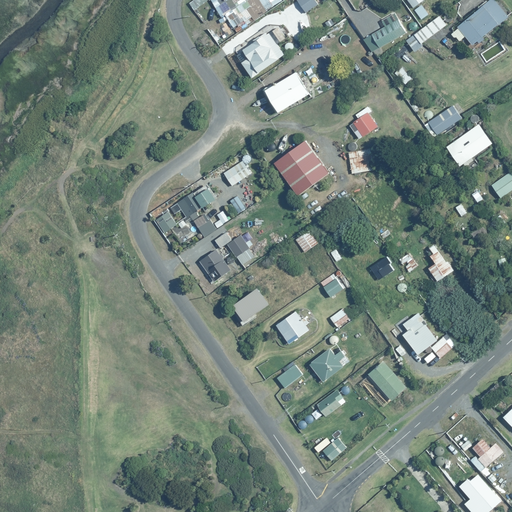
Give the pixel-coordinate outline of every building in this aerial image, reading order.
[(224,0),(232,0),(240,12),(238,13),(244,21),(251,15),(254,20),(267,10),(266,9),(280,0),(224,0)] [(315,0),(297,0),(307,12),(318,3),(315,0)] [(509,15),(496,0),(488,0),(452,31),(460,41),(465,36),(472,45),(477,40),(479,43),(485,38),(483,36),(509,15)] [(440,13),(406,40),(414,51),(418,47),(426,55),(430,51),(422,43),(448,23),(440,13)] [(398,17),(372,33),(380,47),(406,31),(398,17)] [(254,41),(236,54),(252,77),(286,53),(278,42),(288,35),(282,26),(279,28),(274,22),(259,33),(260,35),(253,40),(254,41)] [(412,76),(400,65),(393,72),(406,84),(412,76)] [(280,79),(275,82),(262,90),(277,113),(310,92),(296,70),(280,80),(280,79)] [(431,84),(425,74),(419,79),(425,88),(431,84)] [(452,103),(423,124),(433,137),(462,117),(452,103)] [(368,104),(355,113),(358,117),(349,124),(359,137),(377,124),(369,113),(373,110),(368,104)] [(479,122),(445,146),(460,166),(464,163),(466,165),(474,159),(473,157),(493,142),(479,122)] [(307,139),(276,162),(300,194),(331,171),(307,139)] [(359,149),(350,150),(348,151),(350,173),(374,171),(371,147),(359,149)] [(243,159),(224,172),(232,185),(253,171),(247,163),(246,164),(243,159)] [(511,170),(491,184),(501,197),(511,189),(511,170)] [(207,185),(193,195),(202,207),(216,198),(207,185)] [(483,198),(476,189),(471,193),(478,202),(483,198)] [(188,194),(154,219),(164,232),(178,222),(181,227),(198,215),(196,211),(199,209),(188,194)] [(468,211),(461,202),(455,206),(462,216),(468,211)] [(217,213),(220,217),(214,222),(217,227),(231,218),(229,214),(227,215),(223,209),(217,213)] [(203,213),(194,220),(205,236),(216,228),(209,218),(208,219),(203,213)] [(309,228),(295,238),(305,252),(319,242),(309,228)] [(227,230),(215,240),(221,247),(233,238),(227,230)] [(242,233),(227,243),(236,256),(250,246),(242,233)] [(446,260),(434,242),(428,246),(432,252),(430,254),(435,262),(428,267),(437,280),(454,269),(448,259),(446,260)] [(217,247),(200,261),(214,280),(231,268),(223,257),(225,256),(221,251),(221,252),(217,247)] [(408,250),(398,257),(402,263),(407,260),(408,262),(404,264),(409,271),(418,265),(408,250)] [(344,287),(333,272),(320,281),(331,296),(344,287)] [(257,286),(232,305),(244,322),(269,303),(257,286)] [(350,317),(345,308),(343,307),(329,317),(337,326),(350,317)] [(296,309),(276,324),(289,342),(309,329),(305,323),(309,320),(305,314),(301,317),(296,309)] [(424,319),(418,311),(402,324),(407,330),(402,333),(417,354),(437,339),(425,322),(423,323),(421,321),(424,319)] [(442,336),(430,346),(441,358),(452,347),(442,336)] [(336,342),(309,363),(323,381),(350,360),(336,342)] [(303,373),(294,362),(277,376),(285,387),(303,373)] [(337,388),(317,405),(326,416),(341,403),(339,401),(344,396),(337,388)] [(342,404),(334,411),(339,416),(347,409),(342,404)] [(511,406),(503,416),(511,425),(511,406)] [(337,436),(321,452),(330,461),(346,445),(337,436)] [(478,457),(486,466),(504,450),(496,441),(489,447),(482,440),(473,448),(480,456),(478,457)] [(470,475),(459,485),(470,497),(464,503),(472,511),(486,511),(492,507),(490,504),(492,503),(487,497),(494,490),(477,472),(472,477),(470,475)] [(408,492),(401,484),(395,489),(403,497),(408,492)]
